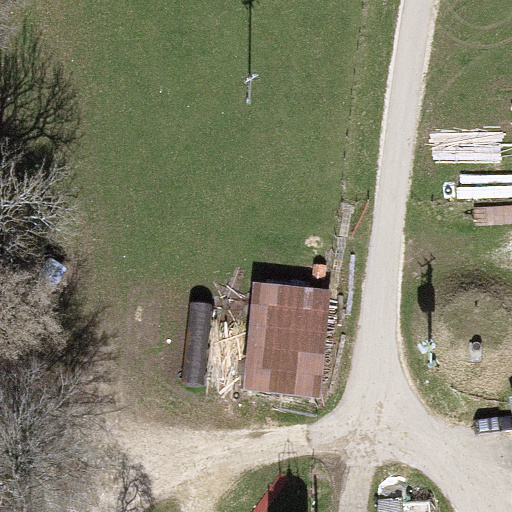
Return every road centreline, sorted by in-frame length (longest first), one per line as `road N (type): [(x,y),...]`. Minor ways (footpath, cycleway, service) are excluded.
road 1 (track): [(0,407),(203,439)]
road 2 (track): [(203,439),(308,439),(398,419)]
road 3 (unclassified): [(398,419),(482,511)]
